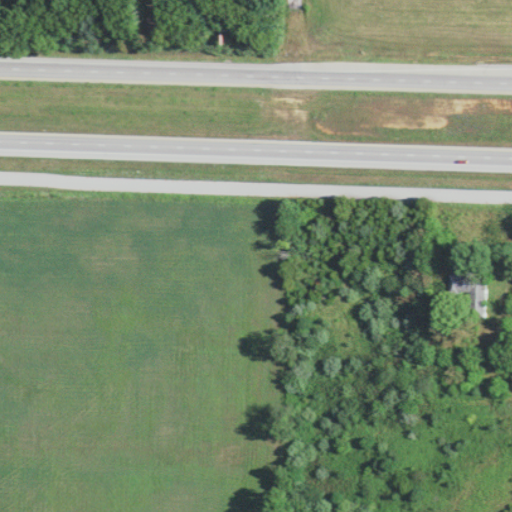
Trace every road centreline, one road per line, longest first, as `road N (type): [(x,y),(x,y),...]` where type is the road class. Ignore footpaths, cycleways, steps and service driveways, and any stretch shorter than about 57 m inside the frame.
road 1 (motorway): [(0,140),(511,159)]
road 2 (motorway): [(511,86),(0,69)]
